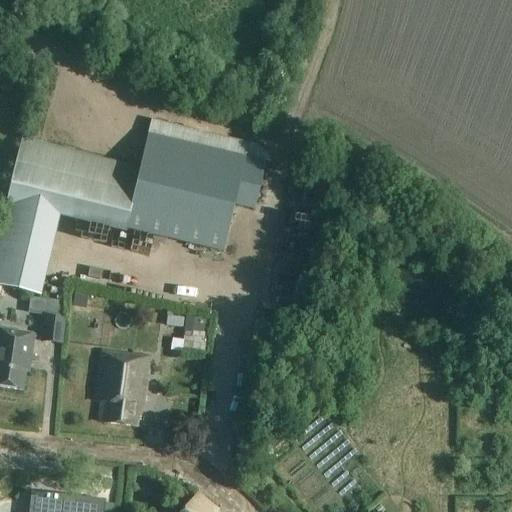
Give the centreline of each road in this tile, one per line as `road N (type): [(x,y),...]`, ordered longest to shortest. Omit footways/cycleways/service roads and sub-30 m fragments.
road 1 (track): [(511,241),(394,163),(306,119),(345,0)]
road 2 (unclassified): [(244,511),(191,470),(154,456),(0,441)]
